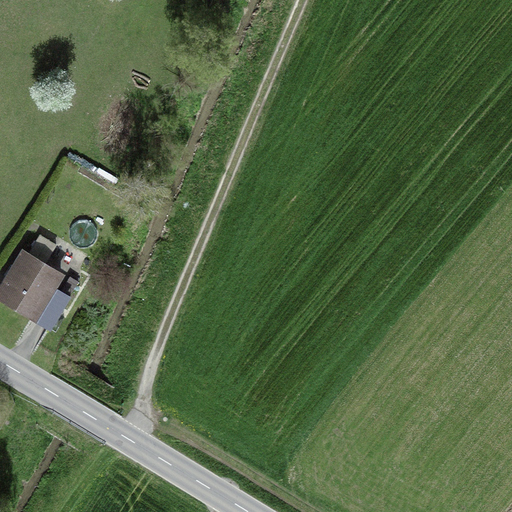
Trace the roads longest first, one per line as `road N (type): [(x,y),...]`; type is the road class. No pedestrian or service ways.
road 1 (track): [(301,0),(161,332),(127,441)]
road 2 (tertiary): [(242,511),(107,429)]
road 3 (tertiary): [(0,363),(107,429)]
